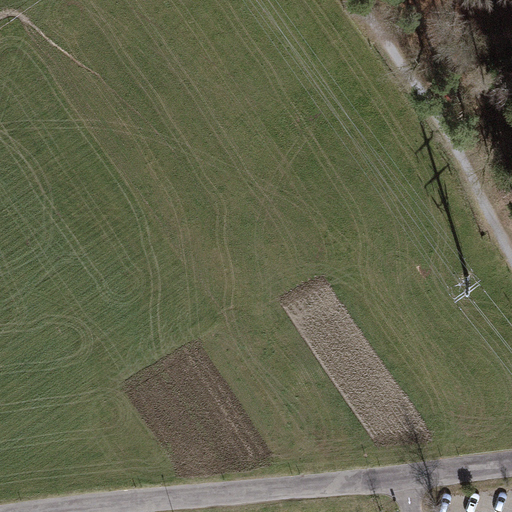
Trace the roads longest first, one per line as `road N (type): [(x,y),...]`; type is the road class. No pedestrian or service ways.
road 1 (unclassified): [(45,511),(511,463)]
road 2 (track): [(386,43),(456,149),(511,258)]
